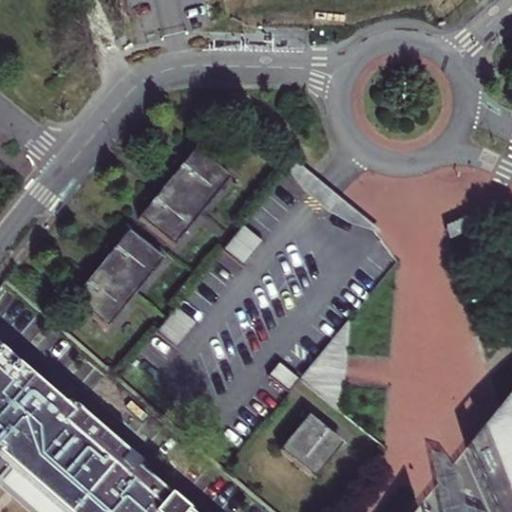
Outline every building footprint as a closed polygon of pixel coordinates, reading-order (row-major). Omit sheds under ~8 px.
[(177,254),(206,219),(236,184),(199,153),(170,188),(141,222),(177,254)] [(270,247),(249,229),(239,241),(228,254),(249,272),(260,258),(270,247)] [(102,268),(72,304),(108,335),(139,298),(167,264),(131,234),(102,268)] [(171,322),(160,334),(181,352),(191,340),(203,325),(183,308),(171,322)] [(181,511),(138,474),(140,472),(76,415),(73,418),(0,352),(0,455),(15,469),(63,511),(181,511)] [(268,378),(289,397),(297,388),(301,383),(278,365),(268,378)] [(511,511),(511,388),(499,405),(467,445),(496,511),(511,511)] [(319,420),(288,456),(324,487),(349,457),(355,450),(319,420)] [(0,485),(15,469),(0,455),(0,485)]
